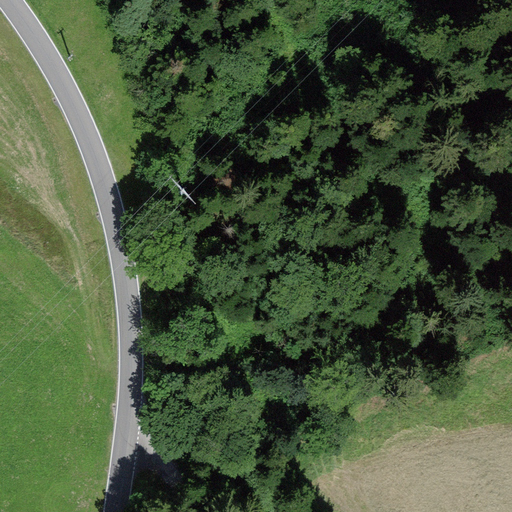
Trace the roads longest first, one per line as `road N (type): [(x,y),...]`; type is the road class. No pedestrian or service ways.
road 1 (tertiary): [(124,511),(131,328),(111,207),(67,90),(8,0)]
road 2 (track): [(258,0),(317,103),(395,210)]
